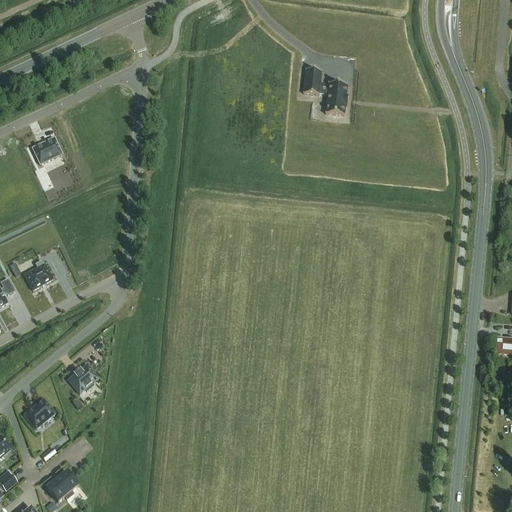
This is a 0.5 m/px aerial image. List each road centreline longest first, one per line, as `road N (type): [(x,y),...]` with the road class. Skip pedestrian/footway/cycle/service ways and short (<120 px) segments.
road 1 (secondary): [(456,511),(487,174),(459,69)]
road 2 (residential): [(143,67),(124,273)]
road 3 (residential): [(124,273),(112,311),(0,403)]
road 4 (residential): [(143,67),(0,135)]
road 5 (tertiary): [(140,12),(0,80)]
road 6 (residential): [(0,341),(124,273)]
